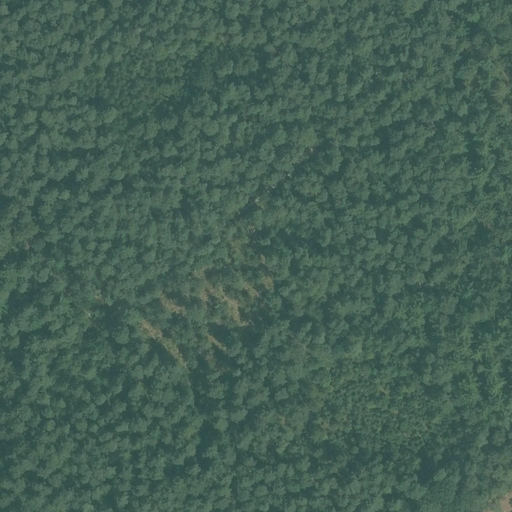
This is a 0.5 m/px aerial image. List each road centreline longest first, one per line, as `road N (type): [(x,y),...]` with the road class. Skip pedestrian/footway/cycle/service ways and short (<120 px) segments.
road 1 (track): [(0,402),(493,11)]
road 2 (track): [(0,203),(245,511)]
